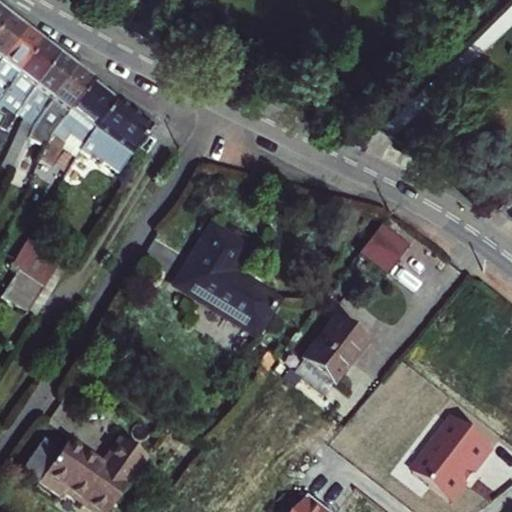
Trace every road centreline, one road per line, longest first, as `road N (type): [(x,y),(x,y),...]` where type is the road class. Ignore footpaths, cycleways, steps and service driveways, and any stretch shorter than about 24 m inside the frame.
road 1 (residential): [(218,97),(0,453)]
road 2 (tertiary): [(218,97),(416,196),(511,258)]
road 3 (track): [(498,0),(333,154)]
